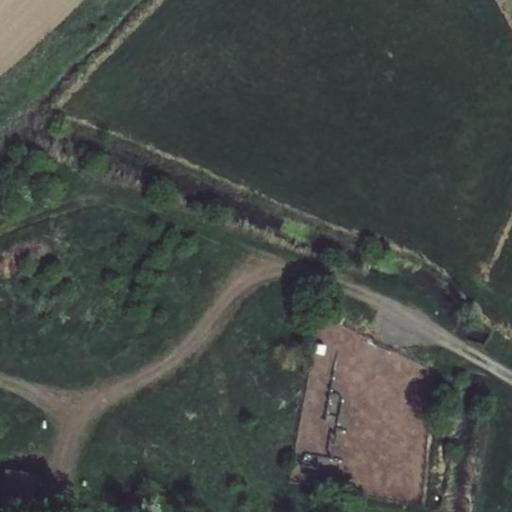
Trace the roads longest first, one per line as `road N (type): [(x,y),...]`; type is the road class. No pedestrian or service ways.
road 1 (track): [(271,266),(185,350),(47,386),(0,378)]
road 2 (track): [(271,266),(371,302),(511,379)]
road 3 (track): [(116,212),(271,266)]
